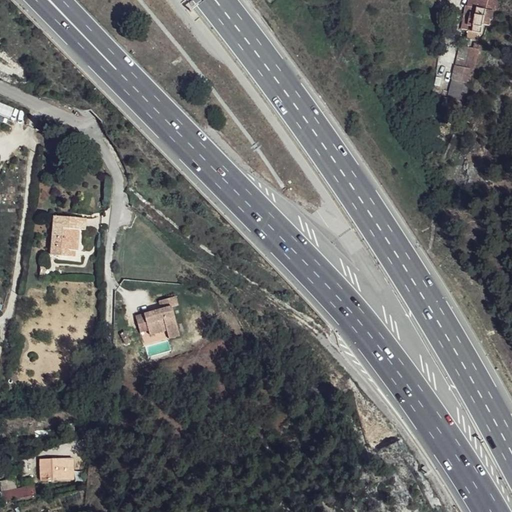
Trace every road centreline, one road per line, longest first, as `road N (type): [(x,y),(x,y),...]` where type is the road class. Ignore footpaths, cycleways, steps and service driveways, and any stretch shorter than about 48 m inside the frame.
road 1 (motorway): [(117,67),(306,262),(403,379),(484,511)]
road 2 (motorway): [(511,440),(299,103),(215,0)]
road 3 (unclassified): [(258,0),(116,108)]
